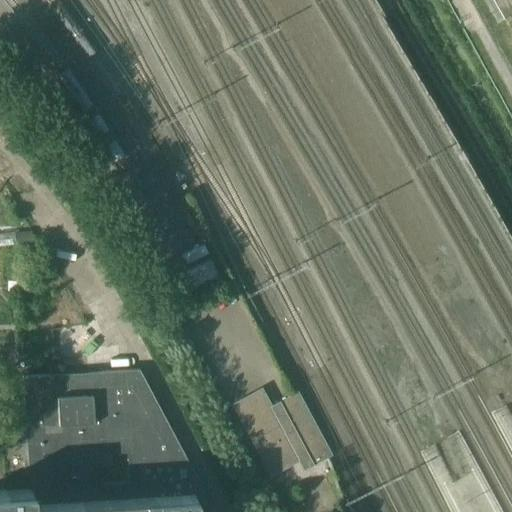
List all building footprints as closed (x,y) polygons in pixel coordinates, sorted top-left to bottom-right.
[(207,254),(203,245),(181,255),(185,264),(207,254)] [(210,259),(171,277),(179,294),(217,275),(210,259)] [(159,283),(168,303),(178,298),(169,279),(159,283)] [(211,511),(211,510),(212,509),(196,478),(154,400),(148,401),(148,391),(149,390),(138,369),(87,373),(87,385),(74,385),(73,373),(21,377),(25,430),(20,431),(23,474),(27,474),(28,489),(0,490),(0,511),(211,511)] [(256,401),(238,410),(235,412),(269,476),(299,460),(303,468),(331,454),(298,391),(271,405),(262,387),(252,392),(256,401)] [(330,487),(309,498),(316,511),(331,511),(340,508),(330,487)]
